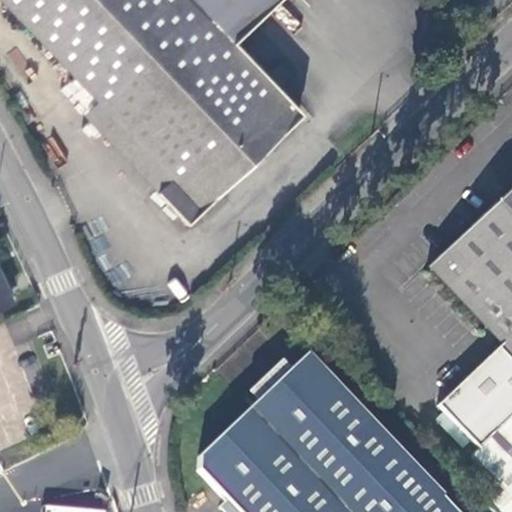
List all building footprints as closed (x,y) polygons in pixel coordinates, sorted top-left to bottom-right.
[(170,180),(156,195),(185,225),(296,118),(229,47),(278,0),(0,0),(94,100),(170,180)] [(82,113),(156,195),(170,180),(94,100),(82,113)] [(511,511),(511,188),(429,267),(503,345),(438,407),(480,451),(470,460),(502,493),(485,509),(488,511),(511,511)] [(306,317),(320,333),(335,318),(321,303),(306,317)] [(426,511),(441,499),(305,358),(197,460),(196,474),(233,511),(426,511)] [(453,511),(441,499),(426,511),(453,511)]
